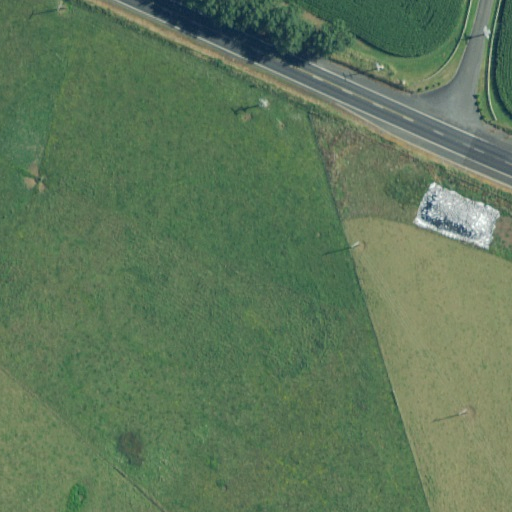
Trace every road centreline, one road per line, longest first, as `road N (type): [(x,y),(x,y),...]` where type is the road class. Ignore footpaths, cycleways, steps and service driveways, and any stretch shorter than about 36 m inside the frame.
road 1 (primary): [(163,0),(511,153)]
road 2 (track): [(481,0),(453,127)]
